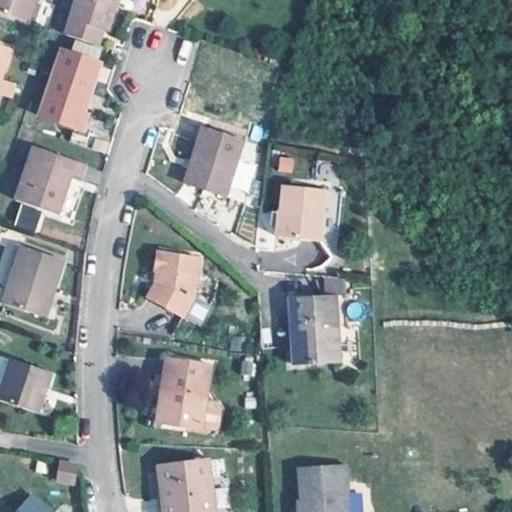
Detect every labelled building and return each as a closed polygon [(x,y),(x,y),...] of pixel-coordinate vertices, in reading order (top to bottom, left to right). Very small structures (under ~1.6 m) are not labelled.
[(0,0),(0,16),(25,24),(33,0),(0,0)] [(113,0),(73,0),(62,34),(95,45),(99,29),(108,5),(112,6),(113,0)] [(112,6),(108,5),(99,29),(105,30),(112,6)] [(95,62),(59,51),(37,118),(81,133),(88,113),(83,111),(87,94),(85,93),(95,62)] [(12,87),(0,82),(0,98),(8,101),(12,87)] [(224,136),(201,129),(184,185),(228,198),(242,147),(221,145),(224,136)] [(242,142),(224,136),(221,145),(242,147),(242,142)] [(82,166),(30,150),(13,204),(54,217),(67,180),(77,183),(82,166)] [(324,188),(280,185),(276,236),(320,239),(324,188)] [(14,227),(32,233),(38,215),(20,209),(14,227)] [(62,260),(19,246),(1,303),(37,315),(45,290),(51,291),(62,260)] [(196,259),(156,253),(154,270),(157,271),(155,282),(147,296),(182,317),(183,315),(199,325),(211,308),(194,298),(196,259)] [(346,279),(325,277),(326,290),(347,288),(346,279)] [(51,291),(45,290),(37,315),(42,317),(51,291)] [(340,361),(337,295),(327,295),(290,298),(291,338),(295,339),(296,363),(340,361)] [(209,370),(164,362),(158,394),(164,395),(158,427),(197,434),(198,427),(212,430),(215,427),(219,407),(215,400),(203,398),(209,370)] [(0,390),(1,392),(10,367),(0,363),(0,390)] [(48,380),(10,367),(1,392),(0,395),(0,409),(34,422),(41,404),(48,380)] [(164,395),(158,394),(152,425),(158,427),(164,395)] [(57,409),(41,404),(34,422),(51,427),(57,409)] [(212,511),(207,460),(147,467),(149,480),(150,488),(156,487),(159,511),(212,511)] [(50,463),(38,462),(36,472),(48,474),(50,463)] [(347,511),(342,463),(295,467),(298,501),(301,500),(302,511),(347,511)] [(78,469),(58,466),(55,484),(75,488),(78,469)] [(150,488),(149,480),(142,481),(146,511),(159,511),(156,487),(150,488)] [(45,511),(26,495),(10,511),(45,511)]
